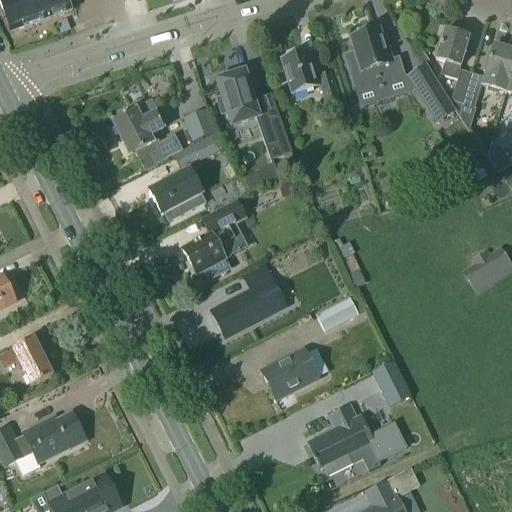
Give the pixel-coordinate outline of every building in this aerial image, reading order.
[(0,0),(0,3),(12,37),(71,15),(68,5),(81,0),(0,0)] [(386,52),(383,53),(377,33),(365,37),(361,35),(354,37),(352,41),(350,42),(355,56),(345,60),(357,98),(403,83),(397,63),(390,65),(386,52)] [(444,34),(436,63),(445,65),(442,75),(458,80),(451,104),(463,107),(471,77),(459,73),(468,41),(444,34)] [(511,53),(493,48),(481,87),(506,95),(511,74),(511,53)] [(306,55),(282,63),(292,97),(316,89),(306,55)] [(425,70),(408,81),(436,125),(453,115),(425,70)] [(222,99),(216,100),(222,118),(227,117),(231,129),(257,121),(270,165),(290,159),(272,100),(253,105),(244,75),(231,79),(230,76),(218,79),(219,82),(217,83),(222,99)] [(330,76),(318,80),(329,117),(341,114),(330,76)] [(205,112),(183,120),(192,144),(214,135),(205,112)] [(141,124),(134,113),(111,125),(129,159),(141,154),(141,162),(147,174),(174,160),(180,157),(180,156),(182,155),(173,139),(158,147),(153,137),(163,132),(155,117),(141,124)] [(180,157),(174,160),(181,173),(226,150),(218,136),(182,155),(180,156),(180,157)] [(180,178),(148,194),(161,219),(165,218),(169,226),(205,207),(201,199),(202,198),(189,173),(180,178)] [(396,201),(396,200),(395,200),(395,199),(394,198),(394,197),(393,197),(392,197),(391,196),(390,196),(389,196),(388,197),(387,197),(386,197),(386,198),(385,198),(385,199),(384,199),(384,200),(384,201),(383,201),(383,202),(383,203),(383,204),(384,204),(384,205),(384,206),(385,207),(386,208),(387,208),(387,209),(388,209),(389,209),(390,209),(391,209),(392,209),(393,209),(393,208),(394,208),(394,207),(395,207),(395,206),(396,206),(396,205),(396,204),(396,203),(396,202),(396,201)] [(210,238),(182,253),(189,265),(186,267),(192,278),(194,277),(195,279),(198,278),(203,287),(230,272),(225,262),(230,259),(223,245),(233,240),(228,230),(245,220),(237,205),(202,223),(210,238)] [(319,239),(312,242),(317,251),(324,247),(319,239)] [(501,252),(468,272),(479,289),(511,269),(501,252)] [(212,315),(211,316),(224,342),(226,341),(225,340),(284,310),(263,269),(262,269),(262,270),(244,279),(243,279),(251,295),(212,315)] [(348,278),(354,291),(364,286),(358,273),(348,278)] [(0,313),(15,306),(2,280),(0,280),(0,313)] [(349,300),(315,317),(324,335),(358,318),(349,300)] [(13,354),(0,360),(0,364),(4,372),(18,364),(31,390),(52,379),(52,378),(51,378),(44,365),(45,365),(44,363),(44,364),(33,343),(34,343),(33,341),(11,352),(13,354)] [(303,353),(260,375),(275,404),(318,383),(303,353)] [(235,420),(251,417),(248,406),(232,410),(235,420)] [(334,433),(307,446),(320,472),(372,446),(359,420),(356,422),(349,409),(327,419),(334,433)] [(8,431),(0,434),(0,465),(3,471),(23,461),(23,460),(31,456),(37,467),(69,451),(69,452),(85,444),(72,417),(50,428),(48,424),(22,437),(25,444),(17,448),(8,431)] [(373,511),(372,511),(401,511),(396,501),(418,489),(409,473),(365,495),(373,511)] [(108,511),(117,508),(116,504),(119,502),(112,488),(109,490),(104,481),(87,490),(86,487),(48,507),(50,511),(108,511)]
